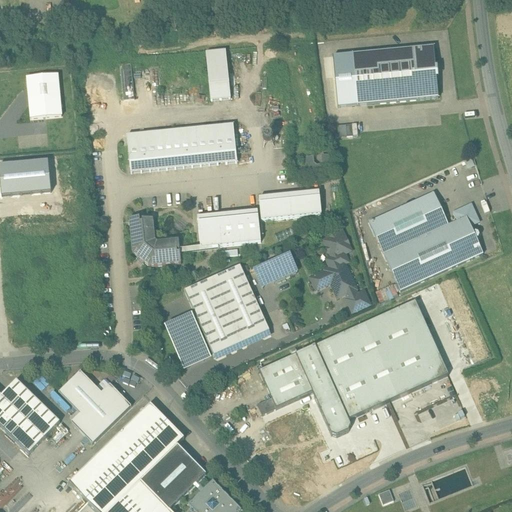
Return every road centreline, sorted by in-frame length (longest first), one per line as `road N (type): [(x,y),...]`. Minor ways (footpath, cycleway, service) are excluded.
road 1 (unclassified): [(0,364),(98,356),(152,374),(276,511)]
road 2 (residential): [(511,425),(400,462),(310,511)]
road 3 (tertiary): [(480,0),(490,81),(511,157)]
